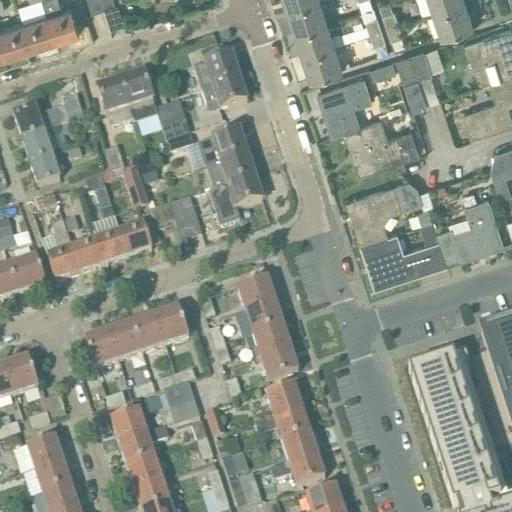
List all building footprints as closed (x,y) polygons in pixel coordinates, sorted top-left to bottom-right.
[(72,8),(63,12),(58,0),(41,0),(46,17),(54,40),(80,32),(72,8)] [(88,0),(93,13),(104,9),(101,0),(88,0)] [(101,0),(104,9),(116,5),(114,0),(101,0)] [(318,0),(283,0),(287,10),(318,0)] [(327,23),(319,0),(318,0),(287,10),(295,33),(327,23)] [(466,3),(465,0),(428,0),(433,13),(466,3)] [(473,26),(466,3),(433,13),(440,36),(473,26)] [(387,29),(399,25),(394,11),(383,15),(387,29)] [(31,48),(54,40),(46,17),(24,24),(31,48)] [(370,34),(381,30),(377,17),(365,21),(370,34)] [(335,46),(327,23),(295,33),(302,56),(335,46)] [(0,33),(7,55),(31,48),(24,24),(0,31),(0,33)] [(387,29),(391,41),(403,37),(399,25),(387,29)] [(511,30),(511,29),(466,44),(474,67),(475,67),(476,72),(477,76),(479,79),(481,82),(484,83),(486,84),(489,84),(491,84),(511,76),(511,30)] [(374,46),(385,43),(381,30),(370,34),(374,46)] [(342,69),(335,46),(302,56),(310,79),(342,69)] [(418,79),(432,74),(424,50),(410,55),(418,79)] [(404,84),(418,79),(410,55),(396,60),(404,84)] [(202,93),(240,80),(232,57),(194,70),(202,93)] [(392,62),(384,65),(388,76),(396,74),(392,62)] [(157,112),(154,103),(145,75),(121,83),(134,123),(135,126),(159,118),(164,134),(176,130),(168,108),(157,112)] [(511,123),(511,76),(491,84),(497,103),(464,114),(471,137),(511,123)] [(346,132),(360,127),(353,108),(371,102),(364,79),(337,87),(318,94),(332,137),(346,132)] [(220,113),(229,110),(248,104),(240,80),(202,93),(207,108),(217,104),(220,113)] [(134,123),(121,83),(97,91),(110,131),(134,123)] [(418,87),(408,90),(414,108),(424,104),(418,87)] [(71,125),(84,121),(76,98),(63,102),(67,115),(57,119),(56,115),(45,119),(42,109),(36,111),(36,110),(14,117),(23,142),(45,135),(60,130),(72,126),(71,125)] [(186,126),(186,123),(179,104),(168,108),(176,130),(186,126)] [(388,140),(381,120),(360,127),(346,132),(359,174),(418,155),(411,132),(388,140)] [(72,126),(60,130),(63,139),(75,135),(72,126)] [(167,144),(190,137),(186,126),(176,130),(164,134),(167,144)] [(207,170),(248,156),(240,133),(199,146),(207,170)] [(52,159),(52,158),(45,135),(23,142),(30,166),(52,159)] [(190,137),(167,144),(171,155),(194,148),(190,137)] [(511,148),(496,154),(492,169),(495,180),(511,173),(511,148)] [(79,149),(67,153),(71,163),(82,159),(79,149)] [(105,154),(112,175),(124,171),(117,150),(105,154)] [(214,193),(255,180),(248,156),(207,170),(214,193)] [(38,190),(60,182),(52,159),(30,166),(38,190)] [(135,213),(149,209),(138,175),(124,179),(135,213)] [(103,225),(115,221),(101,180),(86,184),(90,196),(95,195),(100,211),(99,212),(103,225)] [(255,180),(210,195),(222,230),(239,224),(235,212),(263,203),(262,201),(265,200),(263,192),(260,193),(255,180)] [(421,203),(418,194),(416,188),(409,182),(348,202),(362,245),(387,237),(380,216),(421,203)] [(444,186),(438,188),(440,195),(447,193),(444,186)] [(54,197),(35,203),(39,214),(58,208),(54,197)] [(460,260),(503,246),(488,200),(465,208),(469,218),(450,224),(451,227),(437,232),(438,235),(446,261),(459,257),(460,260)] [(188,224),(181,205),(181,203),(169,207),(176,228),(188,224)] [(157,234),(176,228),(169,207),(150,213),(153,222),(152,223),(160,247),(161,246),(157,234)] [(428,208),(417,212),(422,225),(432,221),(428,208)] [(14,223),(14,222),(10,211),(0,214),(0,237),(1,241),(1,242),(5,254),(17,250),(13,237),(12,237),(8,225),(14,223)] [(75,220),(63,224),(67,237),(79,233),(75,220)] [(434,222),(421,226),(425,239),(438,235),(437,232),(434,222)] [(151,250),(160,247),(152,223),(143,226),(144,228),(120,236),(128,261),(152,253),(151,250)] [(63,225),(52,228),(56,239),(53,240),(58,257),(48,260),(56,284),(80,276),(72,252),(67,237),(63,225)] [(387,237),(362,245),(376,288),(435,268),(427,245),(406,253),(399,233),(387,237)] [(104,269),(128,261),(120,236),(96,244),(104,269)] [(96,244),(72,252),(80,276),(104,269),(96,244)] [(46,288),(40,269),(37,261),(10,270),(19,297),(46,288)] [(0,302),(19,297),(10,270),(0,272),(0,302)] [(276,305),(268,281),(238,291),(245,315),(276,305)] [(206,321),(216,318),(210,300),(199,304),(206,321)] [(253,337),(283,327),(276,305),(245,315),(253,337)] [(189,341),(189,339),(179,311),(156,318),(166,349),(189,341)] [(142,357),(166,349),(156,318),(132,326),(142,357)] [(511,321),(478,332),(479,335),(481,334),(511,429),(511,321)] [(119,364),(142,357),(132,326),(109,334),(119,364)] [(291,350),(283,328),(283,327),(253,337),(260,360),(291,350)] [(215,350),(225,346),(219,329),(209,333),(215,350)] [(95,372),(119,364),(109,334),(85,342),(95,372)] [(221,368),(222,368),(231,365),(225,346),(215,350),(221,368)] [(299,375),(291,352),(291,350),(260,360),(268,385),(299,375)] [(454,358),(409,373),(453,509),(458,507),(459,511),(511,511),(511,506),(494,511),(492,511),(491,506),(501,502),(454,358)] [(29,361),(5,368),(15,399),(39,391),(29,361)] [(5,368),(0,370),(0,403),(15,399),(5,368)] [(196,382),(192,372),(176,377),(179,388),(189,385),(196,382)] [(161,394),(163,393),(179,388),(176,377),(157,383),(161,394)] [(226,385),(232,402),(242,399),(236,381),(226,385)] [(155,396),(155,395),(152,385),(134,391),(137,402),(155,396)] [(163,393),(165,398),(170,412),(195,404),(189,385),(179,388),(163,393)] [(255,427),(302,411),(295,388),(266,397),(270,410),(252,416),(255,427)] [(108,411),(126,405),(123,395),(105,401),(108,411)] [(165,398),(145,404),(149,417),(159,414),(165,430),(166,432),(175,429),(172,421),(170,412),(165,398)] [(172,421),(198,412),(195,404),(170,412),(172,421)] [(281,444),(310,434),(302,411),(255,427),(259,438),(278,432),(281,444)] [(175,429),(200,420),(198,412),(172,421),(175,429)] [(119,446),(147,436),(140,413),(111,423),(119,446)] [(215,440),(216,440),(226,437),(218,413),(207,416),(215,440)] [(50,426),(50,425),(47,416),(29,421),(33,431),(50,426)] [(17,425),(0,431),(4,441),(21,435),(17,425)] [(197,445),(207,442),(202,425),(192,428),(197,445)] [(169,441),(166,432),(165,430),(147,436),(119,446),(127,469),(155,459),(151,447),(169,441)] [(289,467),(317,458),(310,434),(281,444),(289,467)] [(55,441),(27,450),(35,473),(63,464),(55,441)] [(203,464),(212,461),(213,460),(207,442),(197,445),(203,464)] [(223,463),(233,460),(227,442),(217,445),(223,463)] [(297,491),(306,488),(325,481),(317,458),(289,467),(270,473),(274,484),(293,478),(297,491)] [(134,492),(163,482),(155,459),(127,469),(134,492)] [(228,480),(238,477),(233,460),(223,463),(228,480)] [(63,464),(35,473),(43,497),(71,487),(63,464)] [(212,491),(222,488),(218,473),(208,476),(212,491)] [(150,511),(170,505),(163,483),(163,482),(134,492),(140,511),(150,511)] [(238,511),(248,508),(240,482),(230,485),(238,511)] [(71,488),(43,497),(47,511),(75,511),(78,511),(71,488)] [(219,511),(228,509),(229,508),(222,488),(212,491),(219,511)] [(309,511),(343,511),(336,489),(306,499),(309,511)] [(268,511),(279,511),(276,503),(266,506),(268,511)]
